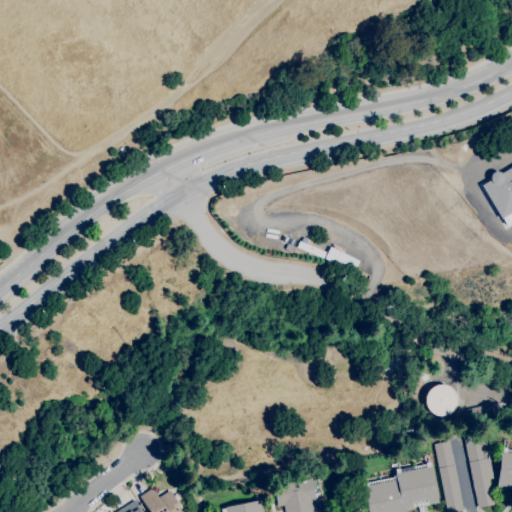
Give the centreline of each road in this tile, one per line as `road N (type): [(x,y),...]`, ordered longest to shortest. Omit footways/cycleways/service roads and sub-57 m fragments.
road 1 (residential): [(182,191),(205,234),(233,260),(329,281),(511,373)]
road 2 (secondary): [(182,191),(259,160),(428,123),(511,89)]
road 3 (secondary): [(511,63),(435,97),(259,133)]
road 4 (secondary): [(0,326),(182,191)]
road 5 (secondary): [(165,168),(109,197),(0,286)]
